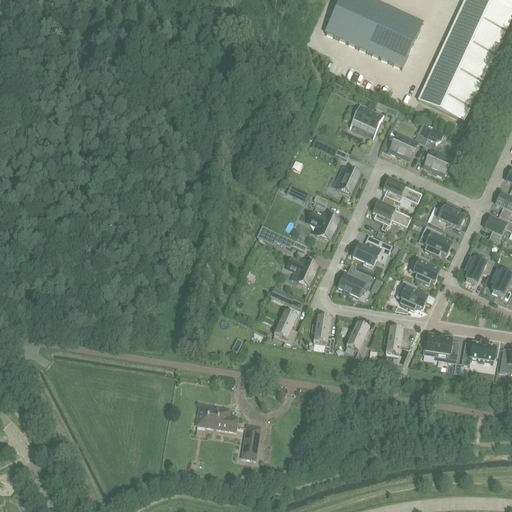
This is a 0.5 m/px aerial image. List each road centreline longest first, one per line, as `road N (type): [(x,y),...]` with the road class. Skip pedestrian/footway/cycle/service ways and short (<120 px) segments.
road 1 (residential): [(511,418),(11,344),(0,323)]
road 2 (residential): [(482,210),(394,171),(378,174),(323,292),(326,309),(430,326)]
